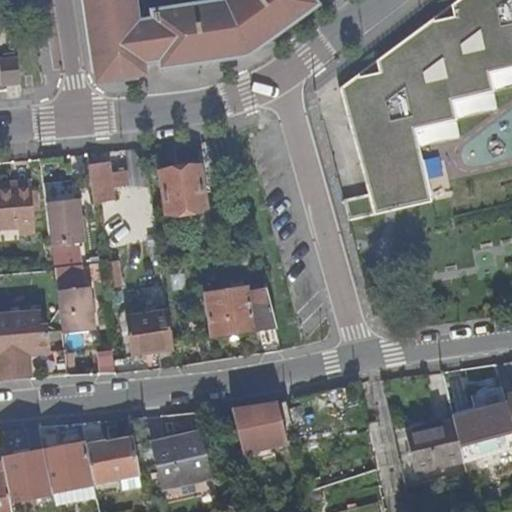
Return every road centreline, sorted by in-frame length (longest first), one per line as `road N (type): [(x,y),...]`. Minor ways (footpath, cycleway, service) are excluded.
road 1 (residential): [(0,411),(360,361)]
road 2 (residential): [(360,361),(288,104),(274,79)]
road 3 (unclassified): [(79,119),(202,107),(274,79)]
road 4 (residential): [(360,361),(511,340)]
road 5 (unclassified): [(274,79),(382,0)]
road 6 (residential): [(62,0),(79,119)]
